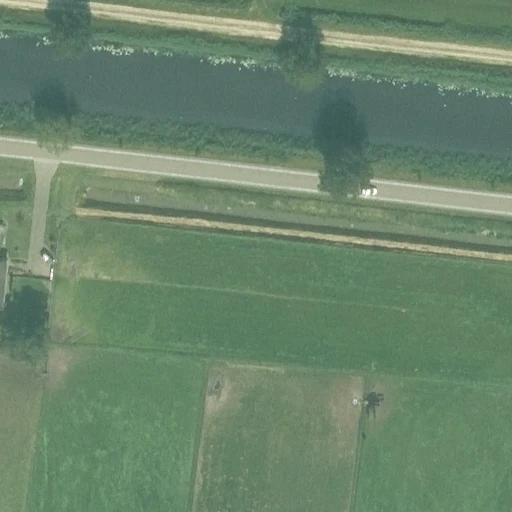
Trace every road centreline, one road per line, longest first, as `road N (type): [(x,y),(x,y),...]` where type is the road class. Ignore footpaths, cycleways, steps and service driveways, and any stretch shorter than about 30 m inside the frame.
road 1 (unclassified): [(511,208),(0,149)]
road 2 (track): [(2,0),(511,60)]
